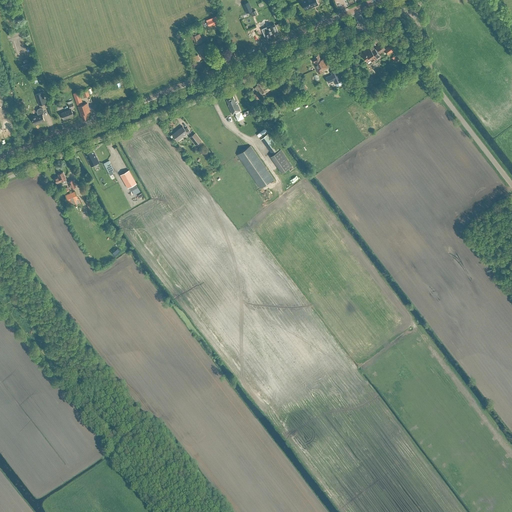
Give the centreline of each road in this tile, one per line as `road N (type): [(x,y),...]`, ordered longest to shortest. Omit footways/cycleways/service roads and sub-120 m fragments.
road 1 (unclassified): [(0,179),(363,26)]
road 2 (tertiary): [(0,157),(355,8)]
road 3 (unclassified): [(511,184),(435,82),(412,6)]
